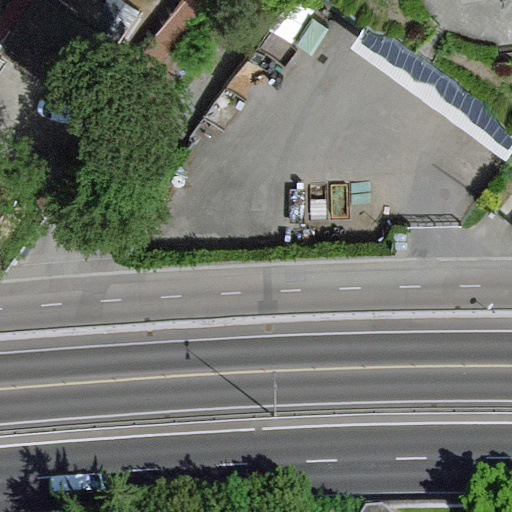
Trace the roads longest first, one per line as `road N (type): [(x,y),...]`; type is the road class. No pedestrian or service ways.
road 1 (primary): [(0,483),(329,460),(511,458)]
road 2 (tertiary): [(0,314),(511,286)]
road 3 (primary): [(511,372),(309,372),(0,389)]
